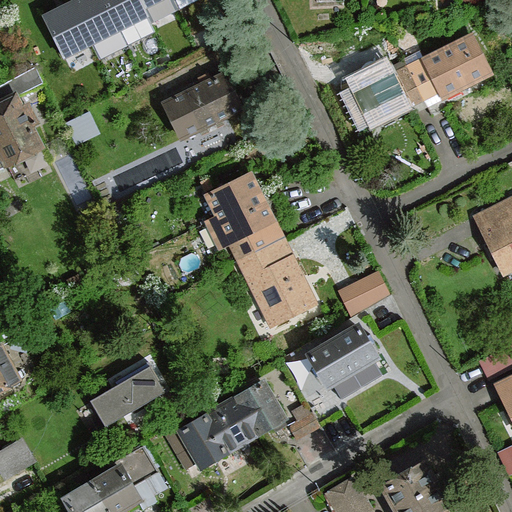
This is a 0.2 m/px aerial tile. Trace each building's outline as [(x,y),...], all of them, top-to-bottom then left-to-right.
[(151,19),(141,0),(68,0),(41,13),(64,61),(151,19)] [(169,0),(141,0),(147,11),(169,0)] [(473,37),(410,69),(424,98),(437,91),(440,90),(441,92),(468,78),(471,84),(491,73),(473,37)] [(37,67),(15,80),(23,94),(31,90),(44,83),(37,67)] [(390,69),(343,93),(361,130),(381,119),(379,114),(405,101),(408,106),(411,105),(424,98),(410,69),(394,77),(390,69)] [(227,73),(166,103),(183,139),(244,108),(227,73)] [(31,90),(23,94),(27,102),(35,97),(31,90)] [(16,97),(0,105),(0,169),(9,165),(42,147),(31,125),(37,122),(28,107),(22,110),(16,97)] [(291,97),(273,106),(280,120),(298,111),(291,97)] [(81,140),(104,130),(94,109),(72,119),(81,140)] [(242,260),(283,239),(262,196),(251,174),(210,195),(220,217),(211,221),(223,247),(233,242),(242,260)] [(511,199),(487,212),(496,231),(486,236),(505,272),(511,269),(511,199)] [(477,217),(486,236),(496,231),(487,212),(477,217)] [(290,253),(283,239),(242,260),(251,280),(258,276),(269,298),(263,302),(274,325),(315,304),(290,253)] [(356,312),(396,292),(384,266),(343,286),(356,312)] [(336,341),(353,371),(377,357),(360,327),(336,341)] [(336,341),(312,355),(330,384),(353,371),(336,341)] [(2,347),(0,348),(0,389),(20,379),(2,347)] [(511,365),(511,364),(507,354),(497,359),(502,370),(511,365)] [(167,392),(150,363),(89,398),(106,427),(167,392)] [(511,396),(511,379),(499,385),(506,399),(511,396)] [(265,383),(241,397),(261,432),(284,418),(265,383)] [(261,432),(241,397),(206,417),(226,451),(261,432)] [(312,413),(289,426),(297,439),(319,426),(312,413)] [(183,431),(190,427),(184,417),(165,428),(171,439),(183,431)] [(226,451),(206,417),(190,427),(183,431),(200,461),(202,465),(226,451)] [(183,431),(171,439),(188,468),(200,461),(183,431)] [(23,441),(0,454),(0,465),(6,476),(34,460),(23,441)] [(117,462),(120,467),(132,487),(158,471),(143,447),(117,462)] [(451,511),(425,466),(387,487),(401,511),(451,511)] [(94,483),(110,511),(116,511),(139,498),(132,487),(120,467),(94,483)] [(354,479),(329,494),(339,511),(370,511),(373,511),(354,479)] [(110,511),(94,483),(68,499),(75,511),(110,511)]
